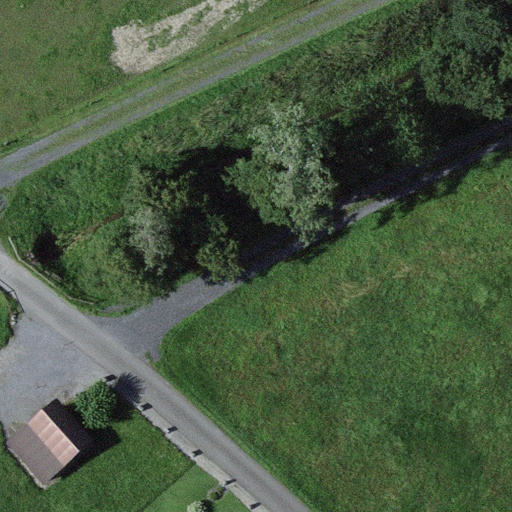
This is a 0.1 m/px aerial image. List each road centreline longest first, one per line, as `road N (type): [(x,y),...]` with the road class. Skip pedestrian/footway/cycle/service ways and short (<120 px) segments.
road 1 (track): [(511,125),(71,338)]
road 2 (track): [(393,0),(0,187)]
road 3 (unclassified): [(270,511),(0,269)]
